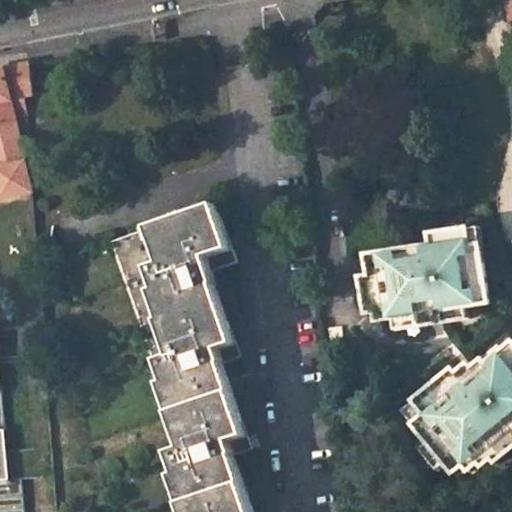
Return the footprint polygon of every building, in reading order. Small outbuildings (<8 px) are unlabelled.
[(31,65),(7,70),(21,130),(30,129),(27,96),(34,95),(31,65)] [(7,70),(0,71),(0,167),(27,161),(21,130),(7,70)] [(0,167),(0,200),(2,200),(34,193),(27,161),(0,167)] [(219,205),(151,229),(163,264),(151,269),(158,290),(153,291),(163,320),(160,321),(172,356),(159,361),(167,382),(162,384),(172,413),(233,392),(224,364),(241,358),(224,307),(216,286),(218,285),(214,272),(238,264),(226,229),(219,205)] [(481,226),(470,227),(473,245),(482,243),(484,243),(481,226)] [(492,301),(482,243),(473,245),(470,227),(434,233),(436,244),(406,249),(370,255),(374,276),(365,277),(371,312),(379,310),(380,317),(380,319),(396,316),(443,309),(492,301)] [(445,320),(443,309),(396,316),(397,328),(445,320)] [(12,479),(9,450),(0,341),(0,511),(26,511),(24,479),(12,479)] [(511,347),(490,365),(486,361),(475,370),(463,379),(456,370),(439,384),(418,401),(429,414),(417,424),(432,442),(448,462),(457,473),(467,464),(472,470),(482,462),(486,466),(496,458),(499,462),(511,451),(511,347)] [(468,361),(456,370),(463,379),(475,370),(468,361)] [(233,392),(172,413),(184,448),(171,453),(178,475),(174,476),(186,511),(254,511),(249,495),(235,456),(253,450),(241,415),(233,392)] [(429,414),(418,401),(406,411),(417,424),(429,414)] [(448,462),(432,442),(423,450),(439,470),(448,462)]
